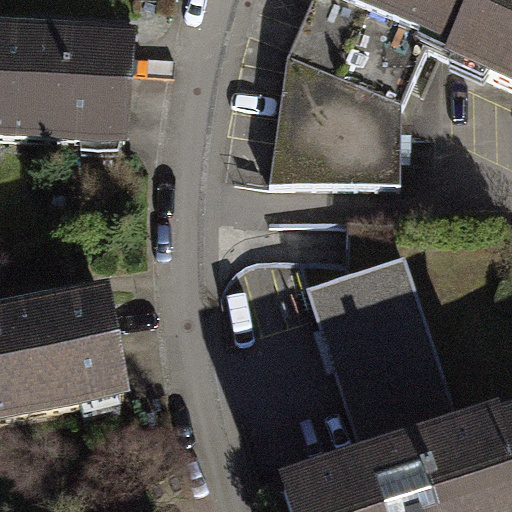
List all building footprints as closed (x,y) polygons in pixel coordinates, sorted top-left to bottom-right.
[(435,48),(322,0),(319,0),(287,64),(272,192),(400,193),(405,117),(431,57),(435,48)] [(431,57),(455,67),(483,0),(322,0),(435,48),(431,57)] [(511,0),(483,0),(455,67),(511,91),(511,0)] [(0,142),(125,150),(130,52),(0,44),(0,142)] [(462,443),(407,267),(308,297),(367,472),(462,443)] [(0,423),(123,399),(104,303),(0,323),(0,423)] [(511,485),(511,430),(497,436),(511,485)] [(288,500),(291,511),(511,511),(511,485),(497,436),(462,443),(367,472),(288,500)]
